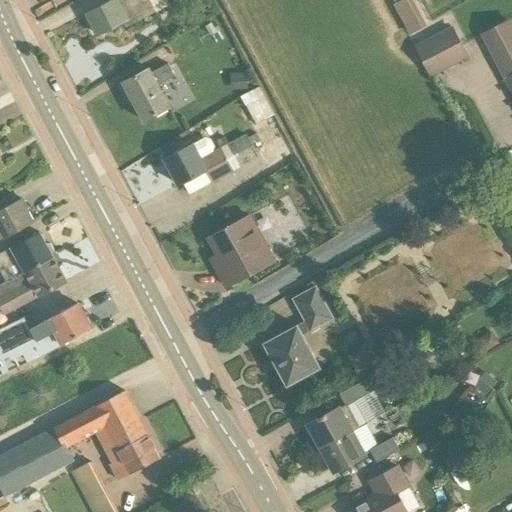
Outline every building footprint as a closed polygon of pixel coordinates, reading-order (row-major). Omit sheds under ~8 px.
[(112,0),(87,13),(98,34),(123,22),(126,27),(155,12),(149,0),(112,0)] [(394,0),(396,3),(394,4),(410,35),(426,26),(412,0),(394,0)] [(483,34),(506,78),(511,74),(511,22),(510,18),(483,34)] [(453,28),(417,47),(431,74),(467,55),(453,28)] [(169,107),(158,85),(175,76),(168,63),(151,72),(149,68),(123,82),(144,120),(156,114),(157,116),(167,111),(166,109),(169,107)] [(248,74),(232,74),(232,88),(248,87),(248,74)] [(274,116),(258,87),(242,96),(258,124),(274,116)] [(220,148),(201,159),(193,144),(165,159),(178,184),(183,182),(189,193),(233,170),(258,156),(246,134),(229,144),(220,148)] [(216,140),(220,148),(229,144),(225,136),(216,140)] [(21,198),(0,209),(0,229),(4,238),(34,222),(21,198)] [(274,260),(250,216),(209,238),(223,264),(216,268),(226,286),(274,260)] [(0,271),(6,282),(53,256),(51,254),(54,250),(50,243),(46,243),(40,232),(0,252),(0,271)] [(66,281),(53,256),(6,282),(0,284),(0,307),(4,314),(66,281)] [(334,318),(329,309),(316,286),(293,299),(305,321),(298,326),(297,325),(264,343),(287,386),(299,379),(301,384),(307,386),(312,383),(313,378),(311,373),(320,368),(302,334),(310,330),(311,331),(334,318)] [(0,374),(39,356),(91,328),(89,325),(90,322),(87,316),(85,316),(78,303),(33,327),(26,315),(0,327),(0,374)] [(499,343),(493,332),(485,336),(484,341),(488,349),(499,343)] [(497,382),(485,372),(473,387),(486,397),(497,382)] [(307,424),(320,448),(365,423),(367,423),(355,401),(376,389),(369,377),(339,393),(345,405),(340,408),(339,406),(307,424)] [(58,425),(68,446),(106,425),(123,458),(112,464),(120,479),(160,457),(124,390),(58,425)] [(476,420),(484,408),(467,397),(459,410),(476,420)] [(365,423),(320,448),(334,472),(370,452),(376,463),(400,450),(393,437),(378,446),(365,423)] [(0,499),(76,459),(68,446),(58,425),(0,456),(0,499)] [(117,511),(91,461),(71,471),(92,511),(117,511)] [(354,511),(408,511),(419,506),(398,466),(370,482),(377,496),(353,509),(354,511)]
